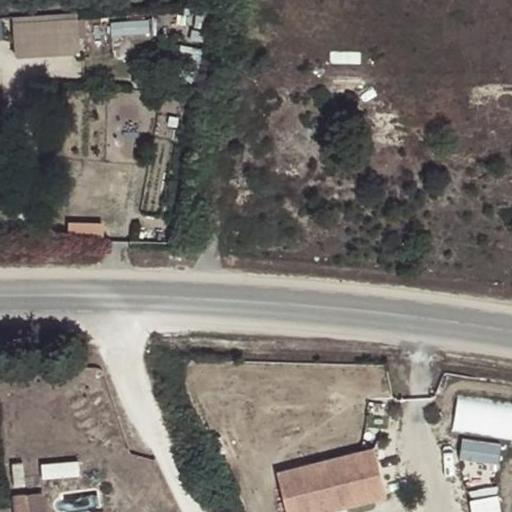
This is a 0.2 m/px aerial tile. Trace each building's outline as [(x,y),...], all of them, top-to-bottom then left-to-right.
[(16,14),(18,53),(86,49),(84,10),(16,14)] [(267,88),(253,86),(246,128),(260,130),(267,88)] [(511,401),(461,394),(456,428),(511,436),(511,401)] [(463,459),(503,459),(503,439),(463,439),(463,459)] [(324,511),(386,496),(374,448),(277,473),(287,511),(324,511)] [(505,511),(504,486),(475,488),(475,511),(505,511)] [(33,493),(35,511),(49,511),(47,492),(33,493)] [(14,495),(16,511),(35,511),(33,493),(14,495)]
